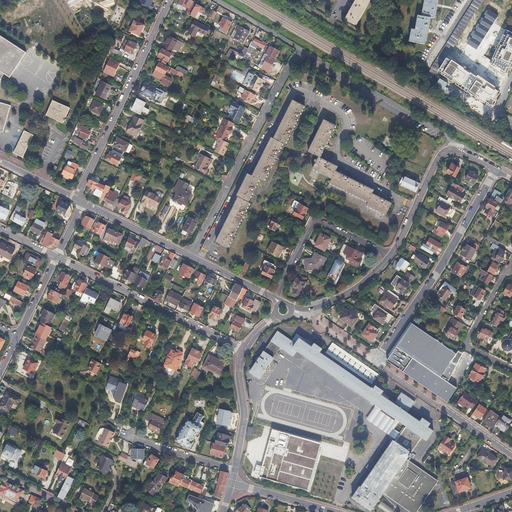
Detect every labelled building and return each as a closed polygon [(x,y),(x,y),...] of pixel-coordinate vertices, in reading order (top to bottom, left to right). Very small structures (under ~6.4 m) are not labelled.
[(153,0),(141,0),(140,4),(150,8),(152,4),(153,0)] [(193,1),(190,0),(180,0),(177,6),(185,11),(187,8),(189,9),(193,1)] [(357,0),(352,10),(347,19),(358,25),(371,0),(357,0)] [(425,0),(422,15),(432,17),(436,18),(439,6),(439,0),(425,0)] [(483,0),(474,0),(432,67),(433,67),(432,68),(430,71),(437,75),(447,58),(483,0)] [(189,9),(186,13),(190,15),(196,4),(196,3),(193,1),(189,9)] [(205,9),(196,4),(190,15),(193,17),(198,20),(201,13),(202,14),(205,9)] [(489,9),(467,43),(477,50),(498,15),(489,9)] [(212,10),(209,17),(213,19),(217,13),(212,10)] [(430,31),(432,17),(422,15),(419,14),(416,29),(413,29),(410,41),(425,44),(426,41),(428,41),(430,31)] [(222,17),(219,24),(221,26),(222,26),(220,31),(227,35),(228,31),(227,30),(232,22),(222,17)] [(146,25),(134,20),(128,32),(141,38),(146,25)] [(209,29),(194,22),(188,33),(194,36),(197,31),(205,35),(206,33),(210,35),(212,31),(208,29),(209,29)] [(235,30),(237,32),(234,38),(243,43),(249,32),(237,26),(235,30)] [(511,32),(506,30),(490,64),(505,72),(511,58),(511,32)] [(0,71),(4,74),(10,78),(26,53),(0,35),(0,71)] [(164,45),(165,45),(163,48),(171,52),(173,49),(179,52),(183,43),(169,36),(164,45)] [(253,42),(251,41),(249,46),(255,49),(257,45),(259,46),(261,48),(259,51),(261,52),(263,49),(262,48),(265,43),(262,41),(261,43),(254,39),(253,42)] [(123,45),(126,46),(125,50),(132,54),(137,45),(129,41),(126,40),(123,45)] [(249,46),(247,49),(243,56),(240,54),(238,53),(235,59),(246,65),(255,49),(249,46)] [(265,46),(263,49),(261,52),(266,55),(267,56),(275,60),(279,52),(269,47),(269,48),(265,46)] [(112,48),(110,52),(122,57),(124,53),(112,48)] [(162,49),(158,57),(160,58),(158,61),(166,65),(167,62),(168,62),(172,54),(162,49)] [(235,59),(238,53),(230,49),(226,56),(234,60),(235,59)] [(267,56),(266,55),(258,68),(268,73),(275,60),(267,56)] [(110,58),(104,72),(114,77),(120,63),(110,58)] [(437,75),(492,108),(502,91),(447,58),(437,75)] [(154,75),(163,80),(161,83),(168,87),(172,79),(165,75),(169,68),(160,63),(154,75)] [(188,71),(177,66),(175,70),(179,71),(186,75),(188,71)] [(249,73),(247,76),(261,83),(262,80),(249,73)] [(261,83),(247,76),(243,85),(256,92),(258,88),(259,88),(261,84),(260,84),(261,83)] [(0,83),(1,79),(0,78),(0,131),(3,133),(6,121),(10,106),(0,102),(0,83)] [(111,86),(102,81),(96,95),(105,99),(111,86)] [(164,91),(145,82),(140,93),(151,98),(154,92),(162,96),(164,91)] [(238,91),(244,94),(241,99),(250,104),(255,95),(240,87),(238,91)] [(137,99),(132,111),(141,115),(142,112),(148,115),(150,110),(145,108),(147,103),(137,99)] [(57,121),(63,123),(70,108),(53,100),(46,116),(54,119),(55,120),(57,121)] [(104,105),(95,101),(91,110),(99,115),(104,105)] [(304,107),(292,101),(273,139),(271,139),(252,177),(247,174),(236,196),(238,197),(215,242),(220,244),(227,248),(250,203),(248,202),(259,180),(264,182),(283,144),(285,145),(304,107)] [(247,110),(234,104),(231,110),(234,112),(231,119),(240,123),(247,110)] [(192,117),(185,114),(183,120),(189,123),(192,117)] [(133,121),(132,121),(127,133),(136,137),(144,121),(136,117),(133,121)] [(336,125),(324,120),(306,155),(308,156),(306,159),(306,160),(314,165),(312,169),(332,179),(330,183),(368,202),(366,206),(386,215),(392,203),(372,194),(374,190),(336,171),(338,166),(320,158),(336,125)] [(225,127),(220,139),(228,143),(232,136),(234,137),(236,132),(234,132),(237,126),(228,121),(225,127)] [(80,131),(81,132),(78,138),(83,141),(85,141),(86,138),(87,138),(91,131),(84,128),(84,127),(80,125),(79,128),(80,131)] [(14,152),(23,156),(32,134),(26,131),(23,130),(14,152)] [(72,135),(70,140),(81,145),(80,147),(86,149),(88,144),(83,142),(83,141),(78,138),(77,138),(72,135)] [(112,145),(114,146),(113,147),(124,152),(126,153),(126,152),(129,154),(133,146),(118,138),(115,142),(114,142),(112,145)] [(216,144),(218,145),(215,152),(224,156),(226,152),(225,152),(226,149),(229,144),(228,143),(220,139),(219,139),(216,144)] [(200,154),(199,158),(201,159),(195,169),(205,174),(205,173),(206,174),(209,169),(207,168),(210,164),(212,160),(211,159),(213,155),(201,149),(199,153),(200,154)] [(109,156),(108,156),(105,160),(118,167),(122,158),(121,158),(111,153),(110,152),(109,156)] [(78,165),(69,161),(63,174),(65,175),(64,177),(68,179),(68,177),(72,179),(78,165)] [(456,167),(452,165),(447,173),(455,178),(460,169),(456,167)] [(140,176),(133,172),(129,179),(137,183),(140,176)] [(479,176),(470,172),(465,180),(474,185),(479,176)] [(418,188),(420,184),(407,177),(406,179),(404,179),(402,183),(404,184),(403,185),(416,192),(418,188)] [(87,186),(96,191),(93,195),(101,198),(106,187),(98,183),(91,179),(90,179),(87,186)] [(173,189),(175,195),(172,201),(175,202),(179,204),(180,203),(182,204),(185,205),(191,194),(186,191),(189,184),(178,179),(173,189)] [(465,189),(453,183),(447,195),(462,203),(463,199),(466,195),(462,193),(465,189)] [(106,187),(101,198),(100,200),(104,202),(109,191),(111,188),(106,186),(106,187)] [(491,198),(495,200),(497,196),(499,198),(502,194),(495,190),(491,198)] [(109,191),(104,202),(112,205),(116,206),(119,200),(116,198),(117,195),(109,191)] [(155,195),(147,191),(140,205),(145,207),(147,203),(151,205),(156,208),(161,198),(155,195)] [(62,197),(59,196),(52,208),(56,210),(56,209),(61,200),(62,197)] [(127,198),(124,196),(119,206),(123,208),(121,211),(126,213),(130,204),(125,202),(127,198)] [(453,204),(440,197),(438,200),(442,202),(436,212),(446,217),(448,214),(449,214),(452,214),(452,213),(453,211),(452,209),(450,208),(453,204)] [(70,205),(61,200),(56,210),(67,216),(71,209),(70,205)] [(499,204),(491,200),(486,208),(488,209),(486,213),(492,217),(499,204)] [(299,209),(297,208),(293,215),(303,219),(305,214),(304,214),(306,211),(307,209),(300,205),(299,209)] [(0,217),(4,219),(8,211),(6,210),(7,208),(3,206),(2,208),(0,206),(0,217)] [(20,208),(16,206),(10,219),(16,222),(22,225),(25,219),(17,215),(20,208)] [(95,220),(86,216),(82,225),(90,229),(95,220)] [(198,222),(190,218),(182,232),(183,234),(185,235),(187,235),(188,232),(192,234),(198,222)] [(272,221),(267,218),(265,224),(270,226),(269,228),(274,231),(276,226),(278,227),(279,225),(280,222),(273,219),(272,221)] [(44,225),(35,220),(31,230),(35,232),(40,234),(44,225)] [(101,224),(96,222),(91,230),(101,235),(105,228),(106,225),(102,223),(101,224)] [(450,227),(442,222),(438,230),(436,229),(434,232),(444,238),(450,227)] [(112,231),(105,228),(101,235),(100,238),(104,240),(103,240),(110,243),(111,240),(119,244),(123,235),(112,230),(112,231)] [(55,230),(53,234),(47,246),(50,248),(53,247),(56,246),(59,240),(53,237),(54,235),(55,235),(57,232),(55,230)] [(47,233),(45,232),(40,243),(43,245),(47,246),(53,234),(48,232),(47,233)] [(127,239),(130,240),(126,249),(130,251),(134,253),(139,245),(140,243),(133,240),(131,239),(134,234),(131,232),(127,239)] [(330,239),(321,234),(318,240),(315,246),(324,251),(326,248),(329,242),(330,239)] [(147,240),(142,238),(140,243),(139,245),(143,247),(147,240)] [(441,244),(430,238),(426,246),(434,250),(437,252),(441,244)] [(78,241),(75,248),(73,250),(80,254),(84,255),(88,247),(81,244),(82,243),(78,241)] [(286,249),(272,242),(267,252),(278,257),(281,253),(282,251),(283,251),(284,252),(286,249)] [(2,243),(0,246),(0,254),(10,259),(15,249),(8,246),(2,243)] [(498,246),(494,243),(491,248),(495,251),(493,253),(495,255),(492,259),(498,263),(499,261),(501,263),(506,254),(505,254),(507,251),(498,246)] [(344,244),(340,251),(348,255),(346,259),(350,261),(350,263),(358,267),(361,259),(362,259),(360,258),(363,254),(356,250),(353,249),(344,244)] [(432,254),(434,250),(426,246),(425,245),(423,249),(432,254)] [(474,248),(468,245),(466,248),(465,248),(464,250),(463,251),(464,252),(462,255),(471,260),(477,250),(474,248)] [(356,249),(356,250),(363,254),(360,258),(362,259),(361,259),(363,260),(366,254),(356,249)] [(160,257),(158,262),(157,264),(162,267),(168,269),(175,254),(172,252),(168,260),(164,258),(164,259),(160,257)] [(34,257),(27,253),(23,260),(38,267),(41,260),(34,257)] [(110,258),(101,253),(96,262),(104,266),(112,270),(116,262),(110,259),(110,258)] [(161,256),(155,253),(152,259),(158,262),(160,257),(161,256)] [(315,260),(304,261),(305,266),(305,270),(320,270),(326,259),(315,253),(313,257),(316,259),(315,260)] [(429,262),(419,255),(417,258),(414,255),(411,259),(425,268),(429,262)] [(410,264),(401,258),(397,264),(396,263),(393,267),(396,270),(399,266),(405,271),(410,264)] [(345,264),(336,260),(326,281),(334,285),(340,275),(345,264)] [(250,263),(246,261),(239,274),(243,276),(250,263)] [(275,266),(264,261),(259,270),(262,272),(261,274),(271,279),(275,271),(273,270),(274,268),(275,266)] [(498,265),(493,262),(488,271),(493,274),(495,271),(497,272),(498,269),(497,268),(498,265)] [(189,267),(184,264),(180,273),(189,277),(193,269),(189,267)] [(467,269),(458,264),(453,273),(462,278),(467,269)] [(36,270),(27,265),(22,275),(32,279),(36,270)] [(132,273),(127,270),(124,277),(128,280),(133,282),(139,270),(135,268),(132,273)] [(495,277),(482,270),(480,273),(486,276),(483,281),(488,284),(490,280),(492,281),(495,277)] [(150,275),(141,271),(135,283),(139,285),(144,287),(150,275)] [(202,273),(197,271),(194,276),(199,278),(197,283),(201,285),(206,275),(202,273)] [(67,274),(62,272),(58,281),(67,285),(71,277),(67,274)] [(415,277),(408,273),(406,276),(413,281),(415,277)] [(166,274),(163,279),(170,283),(173,277),(166,274)] [(298,279),(296,278),(294,283),(291,287),(295,289),(293,293),(298,296),(300,292),(302,293),(307,283),(305,282),(306,279),(300,275),(298,279)] [(397,288),(403,280),(402,280),(402,278),(398,275),(391,284),(397,288)] [(208,276),(205,282),(214,286),(216,281),(212,279),(208,276)] [(163,279),(161,283),(168,287),(167,288),(171,289),(173,284),(170,283),(163,279)] [(410,284),(403,279),(403,280),(397,288),(403,292),(410,284)] [(83,282),(79,280),(75,289),(79,291),(77,294),(83,297),(84,294),(83,293),(87,284),(83,282)] [(27,286),(19,282),(14,291),(23,296),(27,286)] [(443,287),(444,288),(442,291),(439,296),(446,301),(452,293),(454,294),(455,293),(457,290),(446,282),(443,287)] [(238,286),(235,284),(229,297),(236,300),(237,300),(238,297),(242,288),(238,286)] [(484,290),(473,284),(471,287),(474,289),(471,295),(480,300),(485,291),(484,290)] [(73,291),(67,288),(63,295),(69,298),(73,291)] [(87,288),(84,294),(83,297),(79,303),(86,307),(89,301),(94,303),(99,294),(93,291),(87,288)] [(247,290),(242,288),(238,297),(237,300),(240,302),(241,299),(242,299),(247,290)] [(61,294),(52,289),(48,298),(56,303),(61,294)] [(400,298),(388,290),(380,303),(384,306),(385,304),(393,309),(400,298)] [(164,294),(157,291),(153,300),(156,301),(160,303),(164,294)] [(182,297),(170,291),(165,300),(172,303),(178,306),(182,297)] [(5,294),(3,298),(19,306),(21,301),(5,294)] [(233,308),(236,300),(229,297),(225,304),(233,308)] [(250,300),(245,297),(242,303),(244,304),(243,307),(251,311),(252,310),(256,312),(261,303),(255,300),(254,302),(250,300)] [(116,301),(111,299),(105,312),(109,314),(112,308),(117,311),(121,304),(116,301)] [(182,302),(181,302),(179,307),(183,309),(188,311),(192,303),(184,299),(182,302)] [(203,308),(194,304),(190,313),(194,315),(199,317),(203,308)] [(466,310),(458,305),(455,310),(463,314),(466,310)] [(222,312),(214,308),(210,316),(214,318),(218,320),(222,312)] [(389,314),(381,308),(378,312),(374,317),(383,323),(385,320),(389,314)] [(504,311),(498,308),(496,312),(498,313),(492,324),(493,324),(496,326),(497,324),(499,325),(503,318),(501,317),(504,311)] [(41,316),(44,317),(41,322),(49,326),(55,314),(45,309),(41,316)] [(358,318),(346,310),(340,319),(346,323),(352,327),(358,318)] [(463,314),(455,310),(453,314),(461,318),(463,314)] [(128,315),(124,313),(118,326),(118,328),(124,331),(126,330),(132,317),(128,315)] [(389,314),(385,320),(389,323),(393,316),(389,314)] [(236,316),(234,321),(231,328),(234,330),(238,332),(242,324),(243,325),(245,320),(236,316)] [(463,324),(454,319),(449,326),(451,327),(447,335),(454,339),(463,324)] [(70,323),(64,320),(59,329),(65,332),(70,323)] [(39,326),(41,327),(37,335),(46,340),(52,327),(49,326),(41,322),(39,326)] [(438,341),(410,322),(387,356),(389,357),(386,361),(449,404),(451,401),(449,400),(457,388),(448,382),(457,365),(451,362),(457,354),(455,353),(456,350),(454,347),(449,349),(444,345),(442,341),(438,341)] [(378,330),(370,324),(362,335),(373,342),(378,334),(376,333),(378,330)] [(108,329),(101,326),(96,335),(107,341),(107,340),(110,341),(112,339),(114,334),(115,333),(108,329)] [(492,332),(484,328),(480,335),(482,337),(481,338),(488,341),(492,332)] [(142,340),(144,340),(143,342),(144,343),(146,344),(145,346),(150,348),(156,335),(152,333),(147,331),(142,340)] [(296,344),(292,341),(278,331),(264,351),(274,358),(279,352),(281,348),(291,355),(293,355),(294,355),(296,353),(292,350),(296,344)] [(511,331),(507,340),(505,341),(503,342),(502,344),(496,341),(492,347),(503,353),(504,350),(506,351),(509,351),(511,349),(511,348),(511,331)] [(297,334),(292,341),(296,344),(292,350),(296,353),(297,351),(376,406),(400,423),(391,437),(397,441),(396,443),(411,453),(422,437),(427,440),(433,431),(428,427),(431,423),(423,418),(420,422),(408,413),(394,404),(381,395),(383,391),(376,386),(374,389),(345,370),(345,367),(341,367),(320,353),(322,349),(314,343),(313,345),(297,334)] [(34,340),(35,341),(32,348),(40,353),(47,340),(46,340),(37,335),(34,340)] [(379,374),(334,343),(326,353),(372,385),(379,374)] [(177,349),(173,347),(166,362),(177,368),(182,357),(181,357),(184,352),(182,351),(183,350),(180,349),(178,348),(177,349)] [(140,352),(132,348),(126,359),(128,360),(130,355),(137,358),(140,352)] [(198,351),(193,348),(188,359),(187,359),(185,364),(192,367),(195,361),(197,363),(202,353),(198,351)] [(274,358),(264,351),(249,372),(260,379),(268,367),(274,358)] [(215,357),(209,354),(203,367),(212,371),(213,370),(221,374),(225,366),(219,362),(220,360),(215,357)] [(39,362),(29,357),(24,369),(33,374),(39,362)] [(90,363),(91,363),(88,369),(92,371),(91,373),(90,375),(94,377),(96,373),(96,374),(101,364),(92,359),(90,363)] [(486,369),(476,364),(469,377),(480,382),(486,369)] [(112,380),(109,379),(107,388),(111,389),(116,401),(119,401),(121,402),(128,383),(120,380),(121,379),(113,376),(112,380)] [(21,399),(7,392),(0,405),(0,406),(9,411),(13,402),(18,405),(21,399)] [(474,399),(464,392),(458,401),(464,404),(469,407),(474,399)] [(401,393),(394,404),(408,413),(415,403),(401,393)] [(141,399),(136,396),(132,405),(132,407),(136,409),(137,408),(140,409),(144,411),(149,401),(143,398),(141,399)] [(487,410),(479,405),(473,414),(476,417),(480,419),(487,410)] [(366,420),(391,437),(400,423),(376,406),(366,420)] [(283,411),(271,408),(270,412),(259,409),(256,420),(279,426),(283,411)] [(230,412),(220,410),(217,424),(227,426),(228,421),(233,422),(233,420),(233,418),(229,417),(230,412)] [(335,434),(346,416),(337,410),(325,429),(335,434)] [(496,424),(497,422),(494,420),(497,415),(490,410),(483,421),(488,424),(493,428),(496,424)] [(164,419),(148,412),(144,419),(151,422),(152,420),(162,424),(164,419)] [(192,422),(188,419),(176,441),(183,445),(190,449),(193,442),(192,441),(197,432),(199,433),(202,427),(201,427),(204,426),(204,423),(201,421),(204,417),(198,413),(192,422)] [(292,414),(288,430),(309,435),(312,424),(302,422),(303,417),(292,414)] [(511,422),(502,415),(497,422),(496,424),(501,428),(506,431),(511,422)] [(55,422),(58,423),(53,433),(62,438),(70,423),(58,416),(55,422)] [(126,423),(118,419),(116,424),(123,429),(124,426),(126,423)] [(152,420),(151,422),(148,428),(153,430),(158,432),(162,424),(152,420)] [(115,433),(105,428),(98,443),(108,447),(110,442),(111,443),(113,438),(115,433)] [(322,443),(271,429),(258,478),(308,492),(322,443)] [(230,437),(218,433),(216,443),(228,446),(229,442),(230,437)] [(407,460),(411,453),(396,443),(397,441),(391,437),(357,485),(360,487),(352,498),(371,511),(384,493),(407,460)] [(447,439),(445,437),(438,447),(449,455),(455,447),(449,443),(450,441),(447,439)] [(225,446),(214,443),(211,455),(222,458),(224,452),(225,446)] [(21,451),(6,444),(2,454),(9,457),(16,461),(21,451)] [(143,450),(133,450),(133,449),(130,449),(128,456),(126,463),(126,464),(136,467),(137,462),(137,458),(143,458),(143,455),(143,450)] [(62,453),(56,450),(53,456),(62,461),(65,455),(62,453)] [(487,453),(483,450),(477,457),(492,468),(497,460),(487,453)] [(117,459),(119,460),(126,463),(128,456),(125,455),(122,453),(120,456),(119,456),(117,459)] [(100,456),(98,460),(99,463),(97,468),(102,470),(103,474),(105,473),(107,472),(108,470),(108,469),(110,465),(114,464),(112,460),(103,455),(100,456)] [(149,459),(147,458),(143,464),(146,466),(147,464),(153,469),(159,461),(155,458),(151,456),(149,459)] [(416,511),(438,482),(407,460),(384,493),(411,511),(416,511)] [(65,466),(60,464),(54,477),(61,480),(60,481),(62,482),(64,483),(67,476),(71,468),(67,467),(67,468),(64,467),(65,466)] [(47,471),(36,466),(32,472),(38,475),(44,478),(47,471)] [(511,469),(510,470),(506,469),(505,476),(502,476),(503,471),(499,470),(498,479),(511,480),(511,469)] [(172,474),(170,474),(166,480),(176,484),(177,483),(183,474),(179,472),(175,471),(172,474)] [(225,472),(222,471),(218,484),(226,486),(229,474),(225,472)] [(184,474),(183,474),(177,483),(186,487),(190,480),(191,478),(185,476),(185,475),(184,474)] [(67,476),(64,483),(57,497),(60,498),(63,500),(67,491),(68,492),(74,480),(67,476)] [(161,479),(158,476),(145,490),(152,495),(164,481),(161,479)] [(471,489),(467,478),(451,484),(455,494),(463,492),(471,489)] [(196,482),(190,480),(186,487),(201,494),(206,483),(203,482),(202,485),(196,482)] [(0,487),(0,495),(7,499),(18,504),(20,500),(16,498),(19,494),(20,490),(11,485),(3,481),(0,487)] [(226,486),(218,484),(216,496),(219,497),(222,498),(223,496),(226,486)] [(80,496),(79,499),(84,501),(84,500),(89,502),(94,504),(98,495),(93,493),(93,492),(84,488),(80,496)] [(42,501),(31,495),(28,502),(30,503),(33,505),(32,506),(37,509),(39,505),(42,501)] [(186,502),(191,504),(199,511),(212,511),(215,504),(190,495),(186,502)] [(379,508),(385,511),(394,511),(395,511),(382,503),(379,508)]
